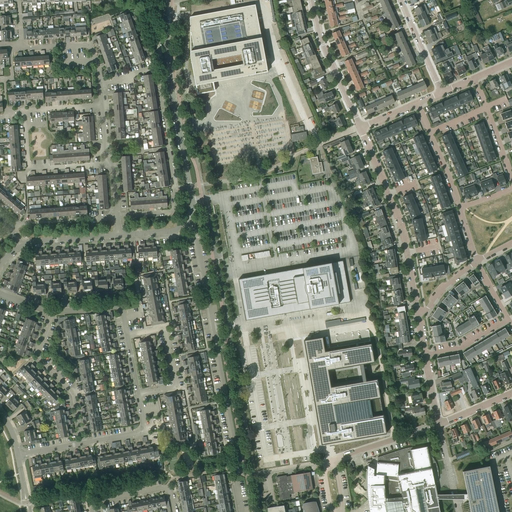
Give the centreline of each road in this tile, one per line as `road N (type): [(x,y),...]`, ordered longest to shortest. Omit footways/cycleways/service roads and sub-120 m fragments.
road 1 (residential): [(184,221),(196,235),(240,511)]
road 2 (residential): [(117,215),(170,212),(175,204),(155,65)]
road 3 (residential): [(418,314),(403,234),(360,127)]
road 4 (residential): [(189,187),(168,71),(165,0)]
road 5 (residential): [(83,443),(72,391),(38,355),(52,311)]
road 6 (unknown): [(319,143),(258,13)]
road 7 (residential): [(311,0),(360,127)]
road 8 (residential): [(138,393),(173,385),(165,328),(127,334)]
road 9 (residential): [(111,163),(31,169),(25,126)]
road 10 (residential): [(323,462),(438,424)]
